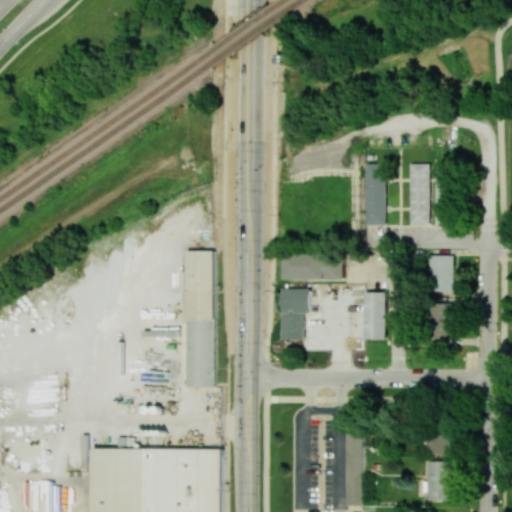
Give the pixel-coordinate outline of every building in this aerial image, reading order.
[(369,162),(388,162),(388,223),(369,223),(369,162)] [(413,162),(432,163),(432,223),(412,223),(413,162)] [(438,163),(458,163),(457,224),(438,223),(438,163)] [(189,250),(188,386),(216,387),(217,250),(189,250)] [(289,279),(346,279),(345,253),(288,254),(289,279)] [(432,253),(456,253),(456,289),(432,289),(432,253)] [(311,312),(311,288),(284,288),(283,338),(304,339),(305,312),(311,312)] [(369,290),(390,290),(390,337),(369,337),(369,290)] [(431,337),(457,337),(457,302),(431,301),(431,337)] [(346,505),(363,505),(364,432),(347,432),(346,505)] [(453,433),(429,433),(429,453),(453,454),(453,433)] [(224,511),(225,449),(95,448),(94,511),(224,511)] [(451,500),(452,461),(428,460),(428,499),(451,500)]
